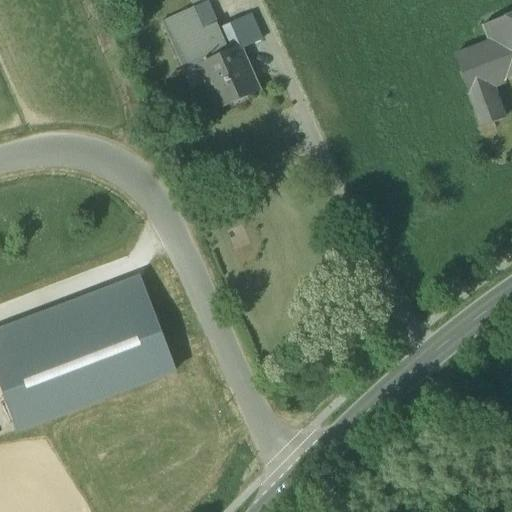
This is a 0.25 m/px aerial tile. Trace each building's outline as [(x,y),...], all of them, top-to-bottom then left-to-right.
[(206,3),(180,15),(190,37),(216,25),(206,3)] [(171,45),(190,37),(180,15),(162,23),(171,45)] [(218,30),(216,25),(190,37),(171,45),(184,73),(202,65),(235,51),(262,39),(251,15),(218,30)] [(511,34),(511,16),(483,28),(489,43),(511,34)] [(454,56),(479,128),(502,120),(490,87),(511,77),(511,34),(489,43),(454,56)] [(254,93),(235,51),(202,65),(221,108),(254,93)] [(139,279),(0,331),(0,353),(146,298),(139,279)] [(146,298),(0,353),(0,387),(17,432),(174,372),(146,298)]
